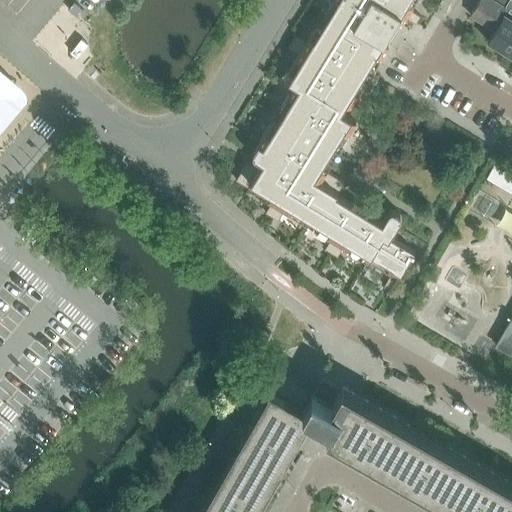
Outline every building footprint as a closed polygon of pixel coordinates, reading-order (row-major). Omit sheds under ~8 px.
[(262,163),(259,168),(250,163),(248,163),(247,163),(246,163),(246,164),(245,165),(236,180),(272,202),(265,212),(278,220),(284,210),(331,238),(324,249),(337,257),(343,246),(390,275),(384,286),(390,290),(397,279),(414,252),(391,238),(402,220),(402,219),(402,218),(402,217),(402,216),(401,215),(400,214),(396,211),(395,211),(394,211),(393,211),(392,211),(391,212),(390,213),(383,224),(337,195),(345,183),(325,171),(356,121),(341,112),(346,103),(351,106),(388,45),(384,42),(401,14),(416,23),(420,16),(410,10),(415,0),(331,0),(306,41),(296,35),(288,47),(299,54),(280,84),(290,91),(253,152),(252,154),(252,155),(253,156),(253,157),(255,158),(262,163)] [(502,12),(504,6),(493,0),(478,0),(470,15),(494,30),(504,13),(502,12)] [(511,47),(511,18),(504,13),(494,30),(487,41),(508,54),(511,47)] [(0,106),(11,94),(11,93),(12,93),(12,92),(12,91),(13,91),(13,90),(13,89),(13,88),(13,87),(13,86),(13,85),(12,84),(12,83),(11,82),(10,81),(0,72),(0,106)] [(486,179),(511,193),(511,177),(493,166),(486,179)] [(51,234),(38,249),(68,274),(80,258),(51,234)] [(511,316),(495,345),(511,354),(511,316)] [(314,396),(311,394),(302,409),(279,396),(269,391),(248,428),(236,450),(200,511),(255,511),(292,448),(297,451),(309,429),(304,427),(307,422),(332,437),(329,442),(350,454),(353,449),(355,450),(360,453),(357,458),(378,470),(380,465),(387,469),(384,474),(405,486),(408,481),(415,485),(412,490),(433,502),(436,497),(443,501),(440,506),(451,511),(511,511),(511,484),(456,452),(450,449),(409,425),(398,419),(342,387),(341,388),(325,379),(314,396)]
